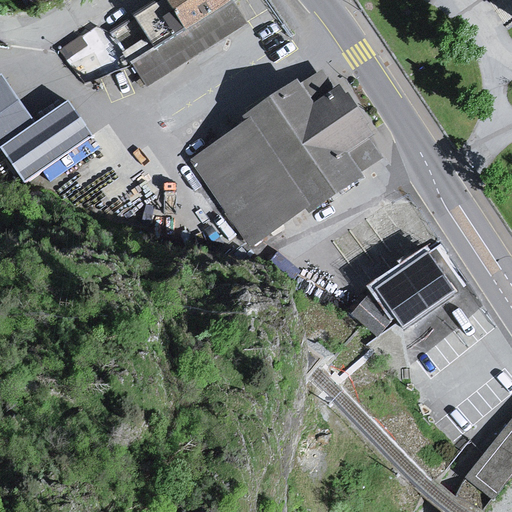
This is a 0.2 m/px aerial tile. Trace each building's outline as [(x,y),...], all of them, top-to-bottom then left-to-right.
[(180,0),(198,27),(236,0),(180,0)] [(141,10),(125,19),(137,39),(125,47),(132,58),(159,42),(141,10)] [(97,23),(61,43),(78,74),(114,54),(97,23)] [(246,123),(190,157),(245,242),(361,184),(345,160),(387,134),(345,76),(334,74),(324,67),(310,80),(306,77),(243,118),(246,123)] [(10,70),(0,76),(0,152),(3,151),(0,147),(0,146),(39,121),(10,70)] [(0,146),(0,147),(3,151),(24,186),(103,134),(76,101),(39,121),(0,146)] [(398,318),(373,295),(356,314),(382,336),(398,318)] [(496,502),(511,483),(511,432),(472,480),(496,502)]
